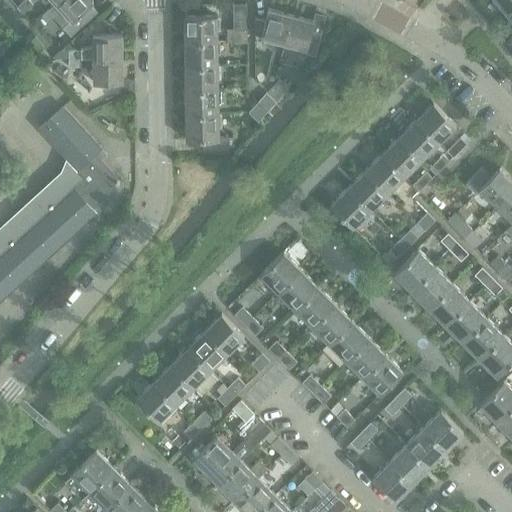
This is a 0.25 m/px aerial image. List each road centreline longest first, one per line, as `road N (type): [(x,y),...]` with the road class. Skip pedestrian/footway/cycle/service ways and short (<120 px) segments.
road 1 (residential): [(0,394),(158,197),(155,0)]
road 2 (residential): [(511,119),(445,49),(357,0)]
road 3 (residential): [(382,511),(276,402)]
road 4 (residential): [(511,510),(466,463),(420,511)]
